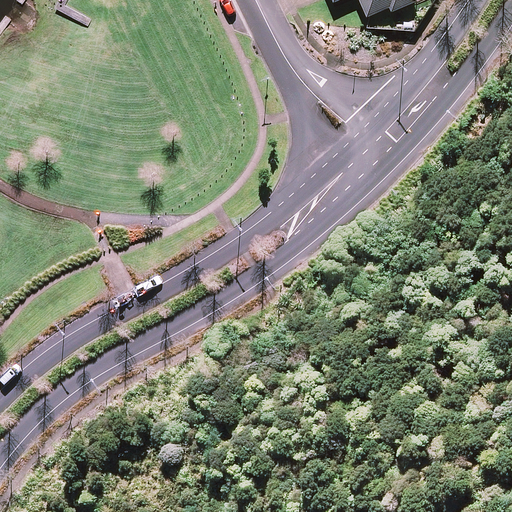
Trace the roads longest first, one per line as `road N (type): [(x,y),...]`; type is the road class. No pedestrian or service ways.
road 1 (tertiary): [(387,164),(240,284),(94,367),(0,454)]
road 2 (tertiary): [(0,401),(79,339),(240,246),(362,141)]
road 3 (tertiary): [(511,6),(455,90),(387,164)]
road 4 (tertiary): [(362,141),(475,0)]
road 5 (residential): [(255,0),(296,74),(362,141)]
